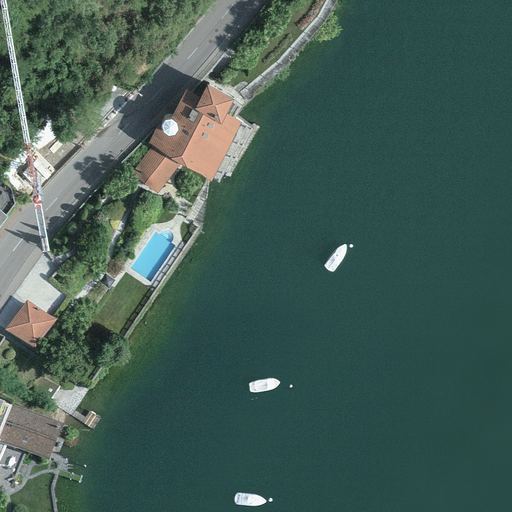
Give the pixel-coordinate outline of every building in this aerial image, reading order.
[(227,174),(251,130),(241,122),(226,114),(233,101),(206,85),(199,97),(185,90),(163,133),(156,129),(147,144),(152,147),(180,164),(210,182),(212,179),(218,183),(224,173),(227,174)] [(157,194),(180,164),(152,147),(132,174),(157,194)] [(38,191),(54,176),(37,159),(21,174),(38,191)] [(55,320),(26,301),(4,330),(33,349),(55,320)] [(0,456),(5,445),(47,460),(62,424),(10,404),(9,405),(0,400),(0,456)]
